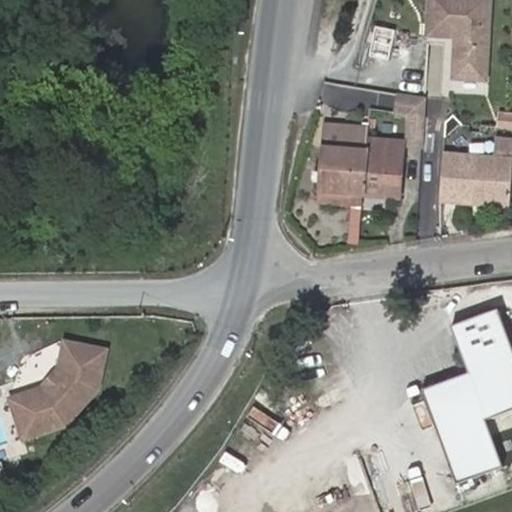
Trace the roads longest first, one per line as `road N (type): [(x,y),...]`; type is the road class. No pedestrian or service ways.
road 1 (tertiary): [(82,511),(192,406),(252,283)]
road 2 (tertiary): [(252,283),(280,0)]
road 3 (unclassified): [(511,248),(252,283)]
